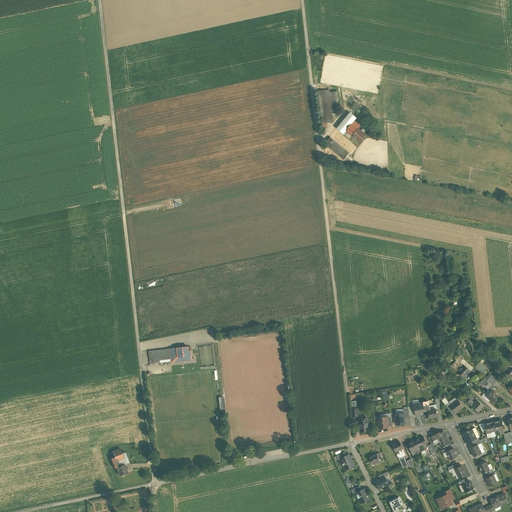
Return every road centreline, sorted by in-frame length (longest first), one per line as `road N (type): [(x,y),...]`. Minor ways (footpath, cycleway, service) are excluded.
road 1 (track): [(139,345),(99,0)]
road 2 (residential): [(155,511),(154,484),(352,442)]
road 3 (track): [(22,511),(154,484)]
